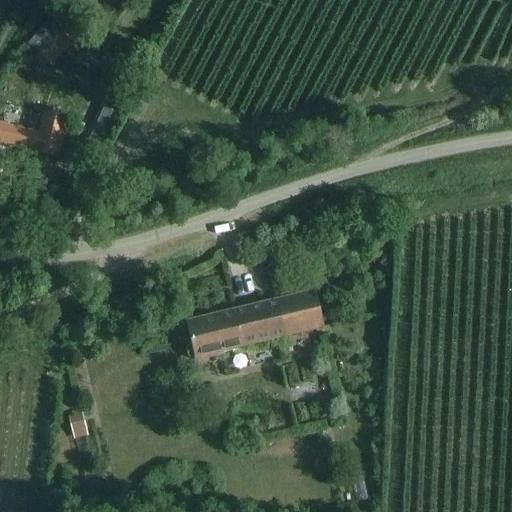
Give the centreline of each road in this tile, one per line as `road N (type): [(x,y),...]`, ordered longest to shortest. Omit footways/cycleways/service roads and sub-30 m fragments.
road 1 (unclassified): [(125,249),(395,158),(511,138)]
road 2 (unclassified): [(125,249),(0,252)]
